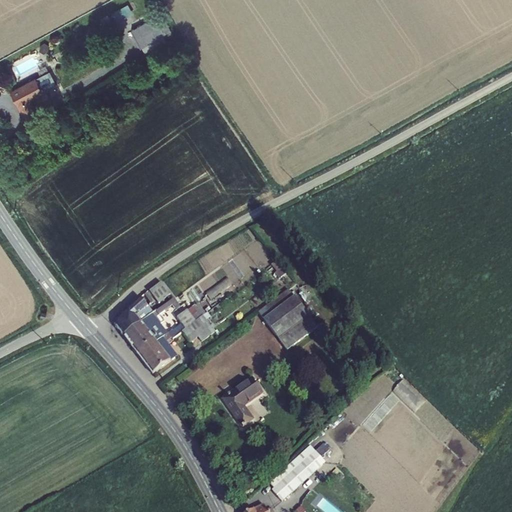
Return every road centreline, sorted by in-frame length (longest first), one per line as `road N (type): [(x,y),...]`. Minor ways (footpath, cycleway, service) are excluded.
road 1 (unclassified): [(91,333),(188,251),(511,76)]
road 2 (secondary): [(91,333),(183,444),(219,511)]
road 3 (secondary): [(0,212),(74,313)]
